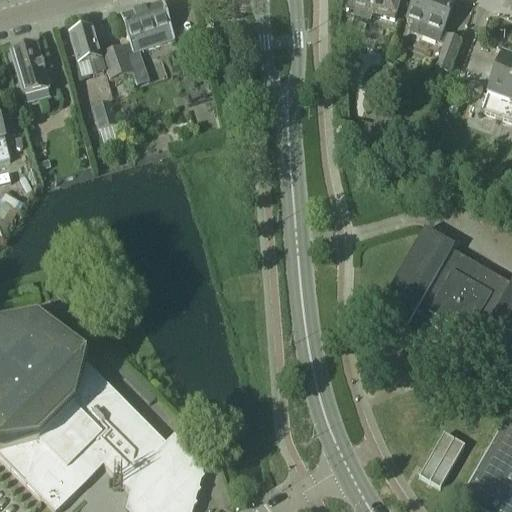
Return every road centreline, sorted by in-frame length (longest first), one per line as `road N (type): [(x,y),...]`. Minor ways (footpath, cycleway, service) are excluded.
road 1 (tertiary): [(344,467),(311,375),(289,152)]
road 2 (tertiary): [(261,0),(289,152)]
road 3 (tertiary): [(289,152),(295,0)]
